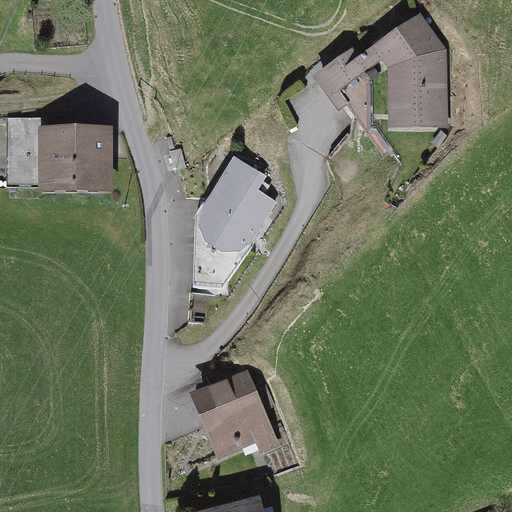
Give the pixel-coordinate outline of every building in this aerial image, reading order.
[(352,44),(311,74),(336,110),(346,102),(382,157),(395,155),(378,128),(372,128),(373,78),(386,68),(386,129),(451,127),(449,50),(421,13),(363,52),(352,44)] [(108,131),(11,128),(9,188),(106,191),(108,131)] [(266,175),(234,156),(196,214),(194,257),(191,286),(221,290),(252,248),(249,244),(278,202),(258,188),(266,175)] [(190,294),(189,323),(217,324),(218,295),(190,294)] [(249,367),(191,391),(218,457),(255,442),(260,456),(281,447),(249,367)]
